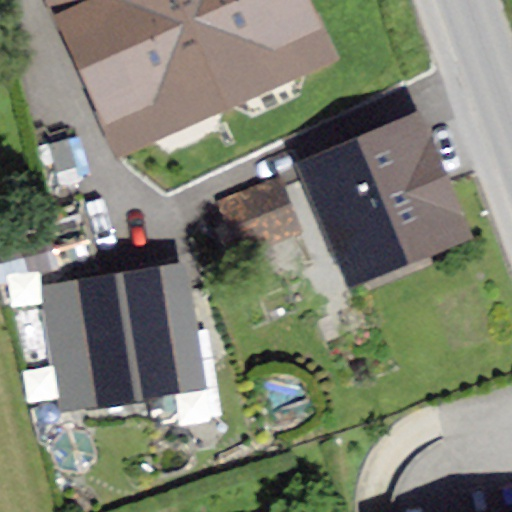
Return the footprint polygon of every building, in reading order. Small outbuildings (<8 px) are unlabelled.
[(69,0),(126,127),(308,45),(288,0),(69,0)] [(450,227),(411,135),(319,173),(357,266),(450,227)] [(228,205),(245,246),(292,228),(275,186),(228,205)] [(68,283),(49,226),(0,242),(0,269),(11,302),(68,283)] [(154,288),(152,275),(127,279),(129,292),(99,297),(97,283),(80,285),(83,300),(69,302),(71,312),(51,316),(58,361),(79,358),(87,407),(191,390),(174,285),(154,288)]
